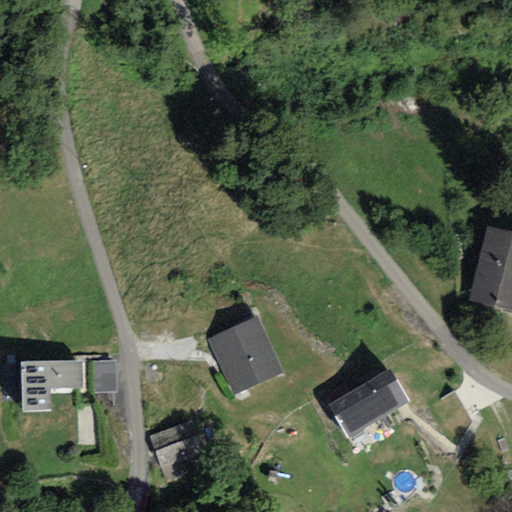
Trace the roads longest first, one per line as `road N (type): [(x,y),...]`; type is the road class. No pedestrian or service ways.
road 1 (residential): [(72,0),(61,118),(129,344),(141,486),(134,511)]
road 2 (residential): [(511,398),(472,370),(417,306),(308,148),(200,45),(188,0)]
